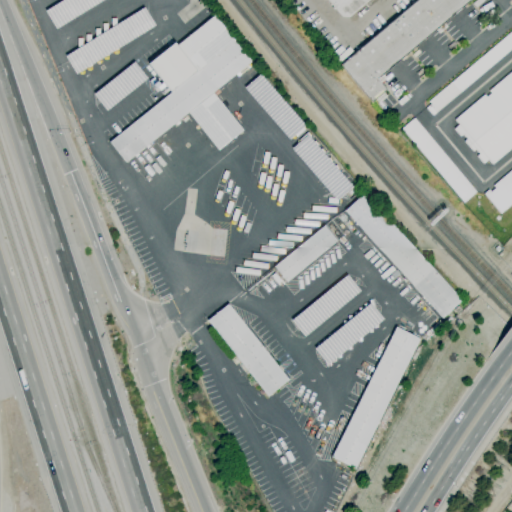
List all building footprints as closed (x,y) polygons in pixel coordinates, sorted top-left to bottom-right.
[(101,0),(55,29),(44,11),(61,0),(101,0)] [(341,17),(326,0),(368,0),(348,17),(341,17)] [(371,103),(339,65),(416,0),(470,0),(377,79),(386,90),(371,103)] [(74,73),(63,56),(142,8),(152,26),(74,73)] [(125,162),(108,142),(170,93),(147,64),(174,43),(176,46),(214,16),(251,62),(212,93),(216,98),(220,95),(235,113),(231,116),(242,130),(217,150),(187,113),(125,162)] [(427,100),(511,28),(511,48),(434,114),(429,104),(427,100)] [(105,110),(92,94),(132,62),(145,78),(105,110)] [(511,71),(450,126),(485,167),(511,143),(511,71)] [(242,88),(258,74),(304,127),(288,140),(242,88)] [(399,130),(412,118),(474,189),(461,201),(399,130)] [(290,149),(305,135),(350,186),(335,200),(290,149)] [(511,167),(483,191),(501,213),(511,203),(511,167)] [(441,318),(344,211),(363,193),(461,301),(441,318)] [(286,282),(273,267),(323,226),(336,241),(286,282)] [(289,320),(347,275),(360,291),(302,337),(289,320)] [(311,348),(368,303),(381,320),(325,365),(311,348)] [(267,397),(207,321),(227,304),(288,380),(267,397)] [(433,334),(429,329),(439,320),(443,325),(433,334)] [(354,469),(330,458),(395,327),(419,339),(354,469)]
